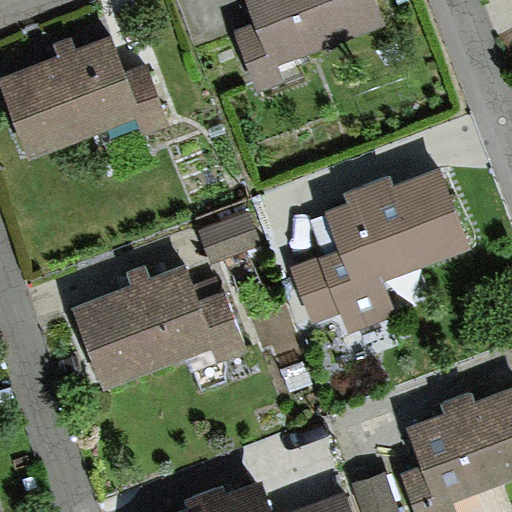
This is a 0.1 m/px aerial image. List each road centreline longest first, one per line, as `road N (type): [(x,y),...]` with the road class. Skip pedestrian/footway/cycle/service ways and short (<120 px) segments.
road 1 (residential): [(77,511),(0,271),(0,8),(22,0)]
road 2 (residential): [(456,0),(511,145)]
